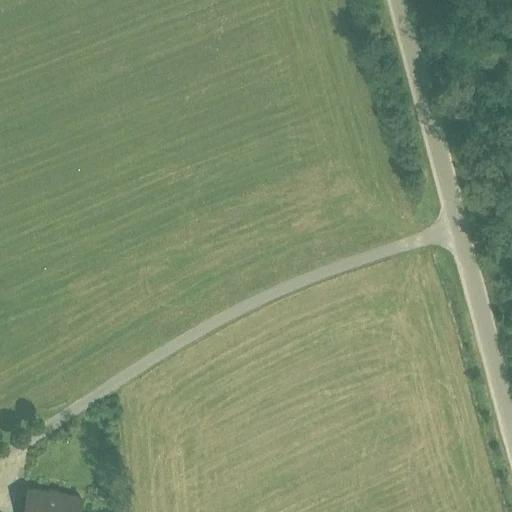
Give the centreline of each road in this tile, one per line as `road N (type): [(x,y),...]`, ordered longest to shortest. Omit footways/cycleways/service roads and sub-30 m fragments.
road 1 (unclassified): [(49,422),(271,291),(458,226)]
road 2 (unclassified): [(458,226),(397,0)]
road 3 (unclassified): [(511,423),(458,226)]
